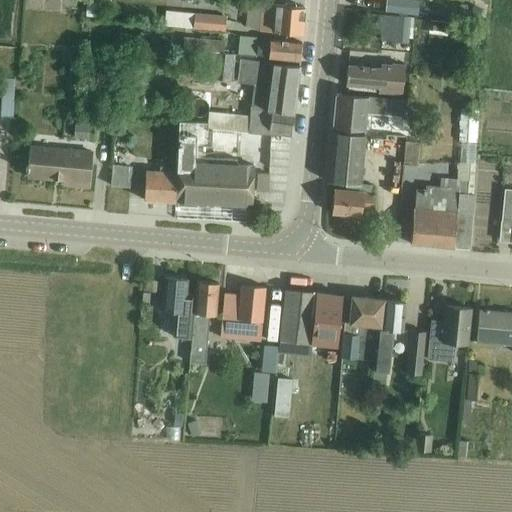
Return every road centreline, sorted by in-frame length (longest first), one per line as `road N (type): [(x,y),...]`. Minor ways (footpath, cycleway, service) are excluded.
road 1 (tertiary): [(294,247),(278,252),(0,221)]
road 2 (tertiary): [(294,247),(325,0)]
road 3 (tertiary): [(511,272),(303,256),(294,247)]
